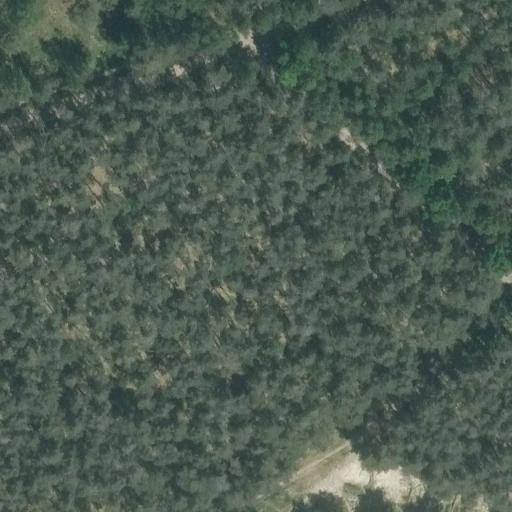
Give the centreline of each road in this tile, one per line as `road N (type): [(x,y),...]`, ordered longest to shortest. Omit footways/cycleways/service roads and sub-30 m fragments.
road 1 (track): [(511,269),(248,36)]
road 2 (track): [(248,36),(0,121)]
